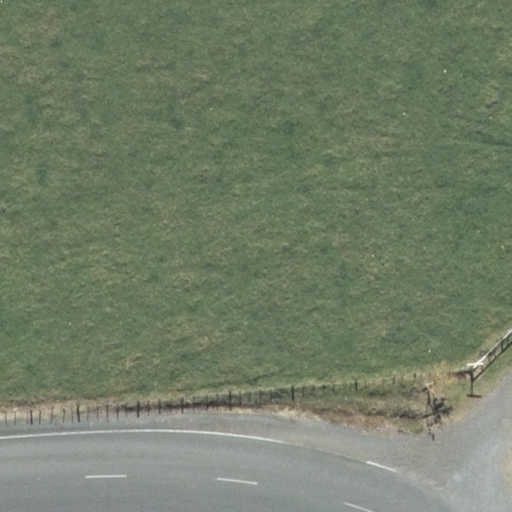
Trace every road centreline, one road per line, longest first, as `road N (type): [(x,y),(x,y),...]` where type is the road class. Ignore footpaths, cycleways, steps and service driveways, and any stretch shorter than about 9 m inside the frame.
road 1 (unclassified): [(0,485),(104,477),(243,481),(370,511)]
road 2 (unknown): [(367,510),(467,304),(511,260)]
